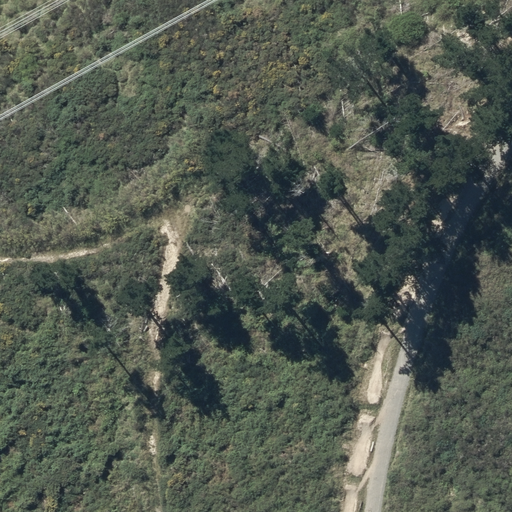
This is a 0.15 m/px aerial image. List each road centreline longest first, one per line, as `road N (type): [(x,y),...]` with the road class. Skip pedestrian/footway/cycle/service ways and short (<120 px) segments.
road 1 (track): [(172,511),(163,414),(226,295),(212,235),(0,252)]
road 2 (track): [(369,511),(415,323),(444,248),(511,140)]
